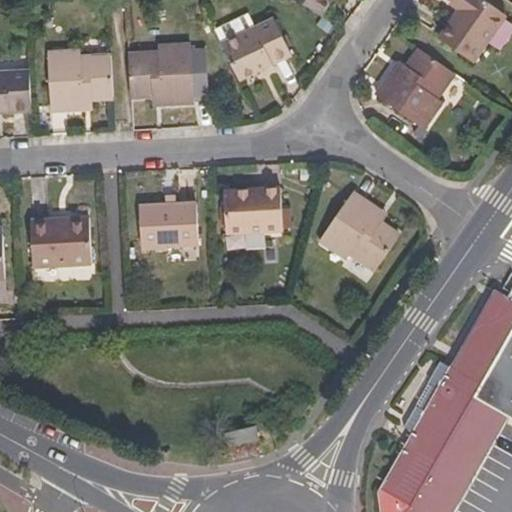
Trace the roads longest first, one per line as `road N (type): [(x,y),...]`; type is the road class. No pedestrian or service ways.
road 1 (residential): [(0,152),(247,143),(277,137),(303,118)]
road 2 (tertiary): [(228,511),(114,481),(0,435)]
road 3 (secondary): [(481,229),(354,415)]
road 4 (residential): [(303,118),(481,229)]
road 5 (residential): [(303,118),(374,0)]
road 6 (tertiary): [(0,445),(114,511)]
road 7 (secondary): [(354,415),(264,500)]
